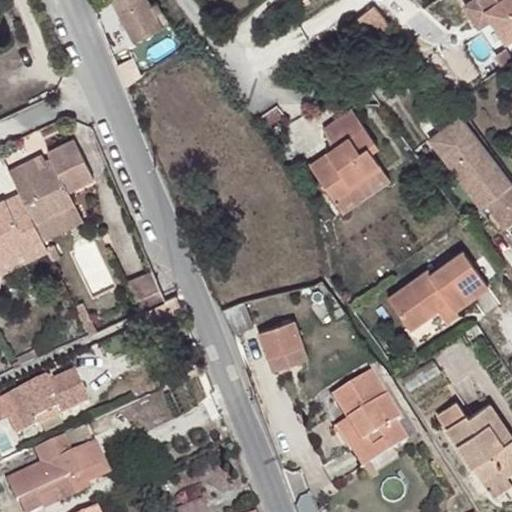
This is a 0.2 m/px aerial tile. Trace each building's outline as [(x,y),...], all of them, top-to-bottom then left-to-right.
[(110,0),(133,41),(159,26),(145,0),(110,0)] [(511,0),(478,0),(466,8),(479,30),(492,22),(506,45),(511,41),(511,0)] [(366,34),(385,20),(372,4),(353,18),(366,34)] [(372,152),(380,147),(354,110),(353,110),(344,93),(312,113),(321,129),(305,138),(309,144),(300,149),(318,182),(322,179),(329,190),(335,200),(383,169),(372,152)] [(460,116),(429,139),(480,206),(485,203),(504,228),(511,221),(511,185),(472,131),(460,116)] [(305,138),(297,143),(300,149),(309,144),(305,138)] [(42,161),(8,179),(19,199),(34,230),(76,209),(69,196),(93,183),(74,146),(48,159),(55,171),(49,174),(42,161)] [(342,210),(389,178),(383,169),(335,200),(342,210)] [(322,179),(318,182),(324,192),(329,190),(322,179)] [(0,270),(43,247),(34,230),(19,199),(3,207),(7,214),(0,217),(0,279),(2,278),(0,273),(0,270)] [(84,225),(76,209),(34,230),(43,247),(84,225)] [(0,273),(2,278),(47,256),(43,247),(0,270),(0,273)] [(410,325),(441,306),(449,300),(455,309),(488,287),(464,252),(432,273),(429,269),(390,294),(410,325)] [(154,269),(126,281),(138,311),(147,307),(166,298),(154,269)] [(166,298),(147,307),(151,316),(154,324),(183,311),(176,294),(166,298)] [(243,300),(222,308),(232,336),(253,328),(243,300)] [(449,300),(441,306),(447,314),(455,309),(449,300)] [(308,357),(293,318),(260,331),(276,370),(308,357)] [(57,408),(61,417),(89,404),(74,371),(56,379),(46,383),(44,376),(0,395),(0,423),(8,419),(15,437),(37,427),(34,419),(57,408)] [(54,372),(44,376),(46,383),(56,379),(54,372)] [(335,397),(350,422),(363,443),(359,446),(371,466),(407,445),(395,426),(401,422),(372,375),(335,397)] [(138,436),(201,405),(187,377),(124,407),(138,436)] [(501,466),(504,470),(511,465),(511,442),(486,403),(469,415),(459,399),(437,414),(481,479),(501,466)] [(37,427),(61,417),(57,408),(34,419),(37,427)] [(363,443),(350,422),(338,429),(363,471),(371,466),(359,446),(363,443)] [(63,437),(70,453),(93,442),(86,427),(63,437)] [(68,479),(103,464),(93,442),(70,453),(63,437),(36,450),(43,466),(53,486),(68,479)] [(107,473),(103,464),(68,479),(73,488),(107,473)] [(53,486),(43,466),(7,481),(16,501),(21,499),(26,511),(36,511),(42,509),(36,493),(53,486)] [(501,466),(481,479),(492,496),(511,484),(511,482),(504,470),(501,466)] [(76,494),(73,488),(68,479),(53,486),(36,493),(42,509),(76,494)] [(208,511),(204,500),(174,511),(208,511)]
